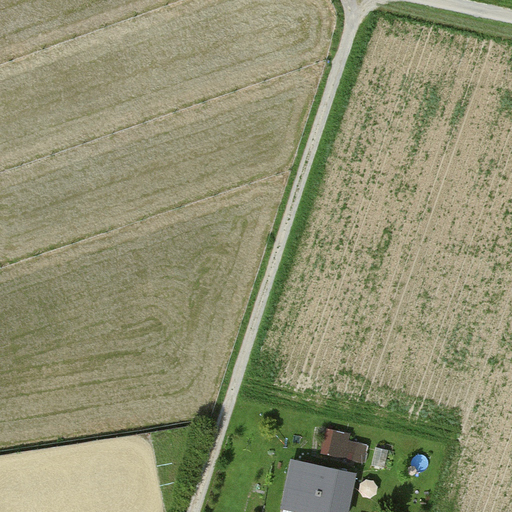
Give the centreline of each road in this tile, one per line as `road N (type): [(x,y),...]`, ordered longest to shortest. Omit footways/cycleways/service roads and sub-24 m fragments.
road 1 (track): [(359,0),(194,511)]
road 2 (track): [(511,26),(379,0)]
